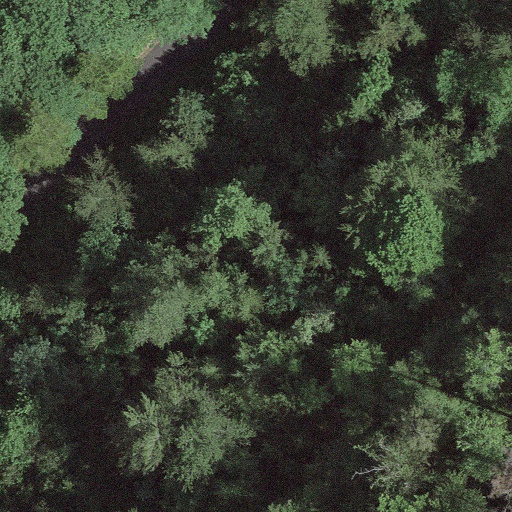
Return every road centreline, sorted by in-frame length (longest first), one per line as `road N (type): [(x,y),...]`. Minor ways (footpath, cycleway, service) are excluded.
road 1 (track): [(283,511),(511,211)]
road 2 (tertiary): [(0,232),(243,0)]
